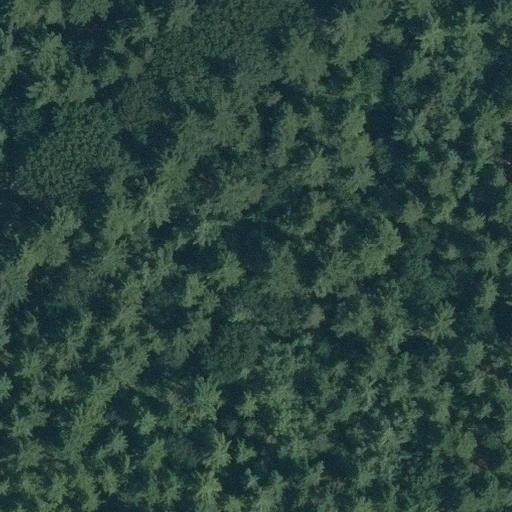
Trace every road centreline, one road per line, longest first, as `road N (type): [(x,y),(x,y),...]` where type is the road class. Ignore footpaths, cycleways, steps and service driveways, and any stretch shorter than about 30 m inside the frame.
road 1 (track): [(0,231),(156,109)]
road 2 (track): [(156,109),(295,0)]
